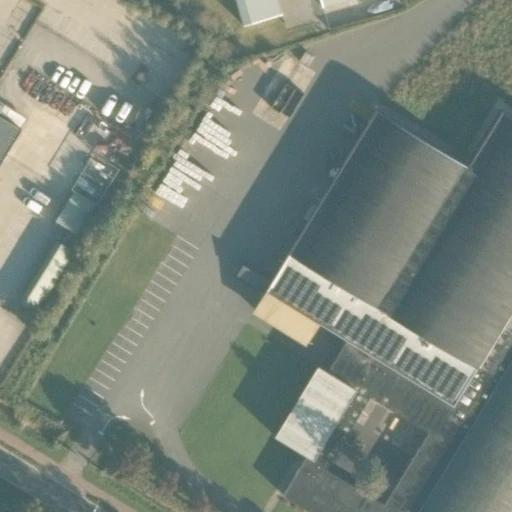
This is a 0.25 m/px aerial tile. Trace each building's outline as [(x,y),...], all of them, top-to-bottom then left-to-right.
[(235,0),(243,26),(281,14),(277,0),(235,0)] [(511,511),(511,117),(501,111),(468,166),(375,110),(266,290),(319,323),(353,343),(334,375),(317,365),(274,436),(306,456),(283,495),(309,511),(511,511)] [(0,118),(0,159),(18,129),(0,118)] [(196,206),(223,223),(234,205),(207,188),(196,206)] [(80,233),(92,199),(69,190),(56,225),(80,233)] [(82,237),(86,239),(91,231),(87,228),(82,237)] [(23,308),(40,315),(69,249),(52,242),(23,308)] [(266,290),(254,310),(307,342),(319,323),(266,290)]
